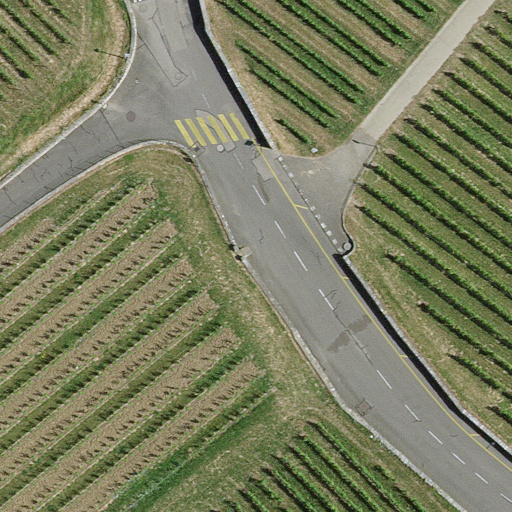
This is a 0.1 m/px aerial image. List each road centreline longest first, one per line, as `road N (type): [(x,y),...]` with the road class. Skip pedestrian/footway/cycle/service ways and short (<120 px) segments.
road 1 (residential): [(511,503),(421,427),(282,233),(190,74)]
road 2 (residential): [(0,217),(190,74)]
